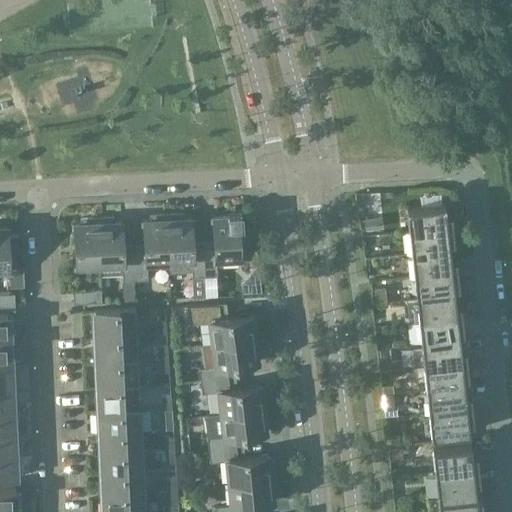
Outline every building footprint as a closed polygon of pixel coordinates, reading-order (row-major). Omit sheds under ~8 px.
[(449,210),(444,210),(443,202),(405,206),(407,229),(450,224),(449,210)] [(191,275),(203,275),(201,246),(190,247),(189,218),(190,218),(190,216),(182,217),(181,212),(165,213),(168,259),(168,271),(190,270),(191,275)] [(201,246),(203,275),(215,274),(215,257),(238,256),(238,255),(237,255),(236,231),(240,231),(239,212),(226,213),(226,215),(210,215),(210,217),(211,217),(213,246),(201,246)] [(143,249),(132,250),(134,278),(146,278),(145,261),(168,259),(165,213),(148,214),(149,219),(141,219),(141,220),(142,220),(143,249)] [(98,263),(95,216),(79,217),(79,222),(71,222),(71,224),(72,224),(74,263),(73,263),(73,264),(98,263)] [(112,216),(95,216),(98,263),(120,262),(121,279),(134,278),(132,250),(121,251),(119,221),(120,221),(120,220),(112,220),(112,216)] [(452,239),(450,224),(407,229),(410,252),(448,247),(447,239),(452,239)] [(0,267),(8,267),(8,266),(18,265),(16,233),(5,234),(5,227),(6,227),(6,226),(0,226),(0,267)] [(412,274),(455,270),(454,255),(449,256),(448,247),(410,252),(412,274)] [(457,284),(455,270),(412,274),(415,297),(453,293),(452,285),(457,284)] [(382,285),(372,286),(373,298),(383,297),(382,285)] [(100,288),(71,289),(72,302),(100,301),(100,288)] [(13,292),(0,292),(0,305),(13,305),(13,292)] [(417,320),(455,316),(460,315),(459,301),(453,302),(453,293),(415,297),(417,320)] [(211,342),(257,336),(255,320),(250,320),(249,312),(248,313),(219,317),(217,303),(189,305),(192,322),(208,320),(211,342)] [(93,309),(94,335),(135,333),(134,307),(93,309)] [(457,339),(457,330),(462,330),(460,315),(455,316),(417,320),(420,343),(457,339)] [(165,332),(164,318),(154,319),(155,333),(165,332)] [(94,335),(95,360),(136,359),(135,333),(94,335)] [(257,336),(211,342),(200,344),(203,366),(197,367),(199,379),(227,376),(225,364),(254,361),(256,361),(255,353),(259,352),(257,336)] [(458,347),(457,339),(420,343),(422,366),(465,361),(464,347),(458,347)] [(196,357),(194,342),(173,346),(175,361),(196,357)] [(156,344),(157,358),(167,357),(166,343),(156,344)] [(167,357),(157,358),(158,371),(168,371),(167,357)] [(137,384),(136,359),(95,360),(96,386),(137,384)] [(0,360),(0,384),(9,384),(8,360),(0,360)] [(467,376),(465,361),(422,366),(425,389),(462,385),(462,376),(467,376)] [(227,376),(199,379),(200,391),(217,389),(220,411),(266,406),(264,390),(259,390),(258,382),(257,382),(257,383),(228,387),(227,376)] [(9,384),(0,384),(0,407),(10,407),(9,384)] [(96,386),(97,411),(139,409),(137,384),(96,386)] [(427,411),(470,407),(469,392),(463,393),(462,385),(425,389),(427,411)] [(391,392),(382,393),(383,408),(392,407),(391,392)] [(160,394),(161,408),(170,407),(169,394),(160,394)] [(206,436),(207,448),(235,445),(233,434),(263,431),(264,431),(263,423),(268,422),(266,406),(220,411),(222,434),(206,436)] [(0,431),(11,431),(10,407),(0,407),(0,431)] [(170,407),(161,408),(162,421),(171,421),(170,407)] [(472,421),(470,407),(427,411),(429,434),(467,430),(466,422),(472,421)] [(139,409),(97,411),(98,431),(139,429),(139,409)] [(140,450),(139,429),(98,431),(99,452),(140,450)] [(0,431),(0,454),(12,454),(11,431),(0,431)] [(163,449),(173,448),(172,435),(162,435),(163,449)] [(475,450),(470,451),(469,442),(431,446),(433,469),(476,464),(475,450)] [(235,445),(207,448),(208,460),(225,459),(227,481),(274,476),(272,460),(267,460),(266,452),(265,452),(265,453),(236,457),(235,445)] [(174,462),(173,448),(163,449),(164,462),(174,462)] [(141,470),(140,450),(99,452),(100,472),(141,470)] [(12,454),(0,454),(0,478),(13,478),(12,454)] [(433,469),(436,492),(474,488),(473,479),(478,479),(476,464),(433,469)] [(142,491),(141,470),(100,472),(101,493),(142,491)] [(166,489),(176,489),(175,475),(165,476),(166,489)] [(275,492),(274,476),(227,481),(230,503),(213,505),(213,511),(241,511),(241,503),(270,501),(271,501),(270,493),(275,492)] [(0,486),(0,509),(14,510),(13,486),(0,486)] [(437,511),(464,511),(476,511),(481,510),(480,496),(474,496),(474,488),(436,492),(437,511)] [(177,502),(176,489),(166,489),(167,503),(177,502)] [(126,511),(143,511),(142,491),(101,493),(101,511),(126,511)]
